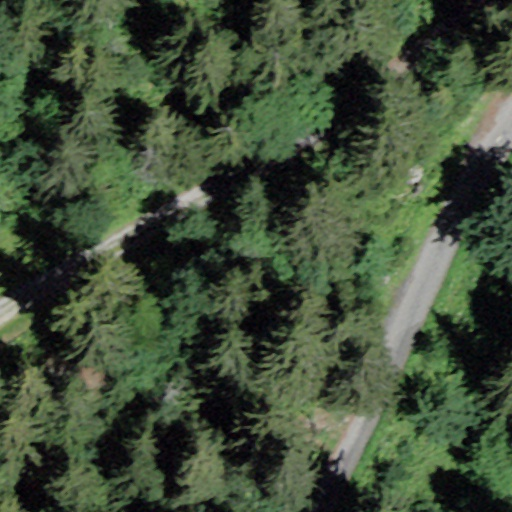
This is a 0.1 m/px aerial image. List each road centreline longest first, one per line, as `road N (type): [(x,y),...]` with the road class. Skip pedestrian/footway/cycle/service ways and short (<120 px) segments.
road 1 (track): [(0,317),(511,5)]
road 2 (unclassified): [(511,133),(426,279),(319,511)]
